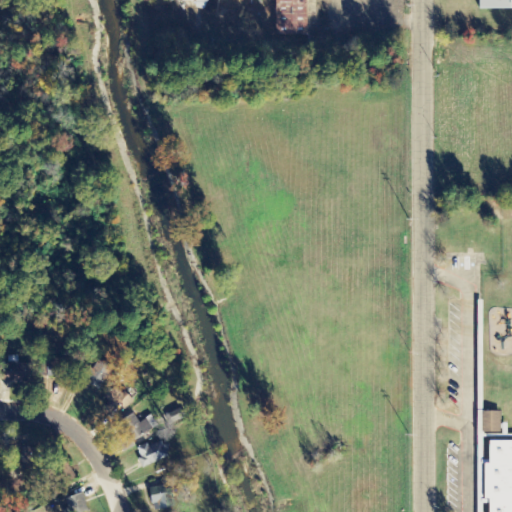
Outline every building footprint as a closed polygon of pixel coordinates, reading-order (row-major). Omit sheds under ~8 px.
[(274,0),(274,34),(305,34),(305,0),(274,0)] [(511,0),(477,0),(477,8),(511,8),(511,0)] [(66,379),(69,355),(66,355),(65,361),(49,360),(47,377),(66,379)] [(18,365),(18,357),(7,357),(6,383),(34,383),(34,365),(18,365)] [(113,369),(98,361),(86,383),(102,391),(113,369)] [(127,404),(120,390),(104,398),(110,412),(127,404)] [(503,412),(486,412),(485,433),(503,433),(503,412)] [(153,416),(140,423),(136,414),(114,424),(125,447),(160,431),(153,416)] [(511,511),(511,439),(481,439),(481,500),(484,500),(484,511),(511,511)] [(149,444),(135,450),(144,469),(172,456),(165,441),(151,448),(149,444)] [(24,448),(23,476),(12,476),(11,493),(37,494),(38,448),(24,448)] [(175,503),(173,476),(162,477),(162,481),(152,482),(154,505),(175,503)] [(87,511),(87,497),(67,497),(67,511),(87,511)]
